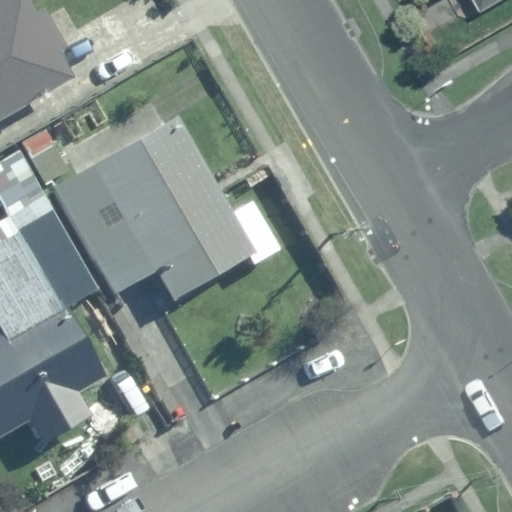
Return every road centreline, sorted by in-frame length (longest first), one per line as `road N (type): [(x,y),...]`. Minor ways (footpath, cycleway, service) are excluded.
road 1 (residential): [(489,357),(222,511)]
road 2 (residential): [(398,197),(283,0)]
road 3 (residential): [(489,357),(398,197)]
road 4 (residential): [(398,197),(511,127)]
